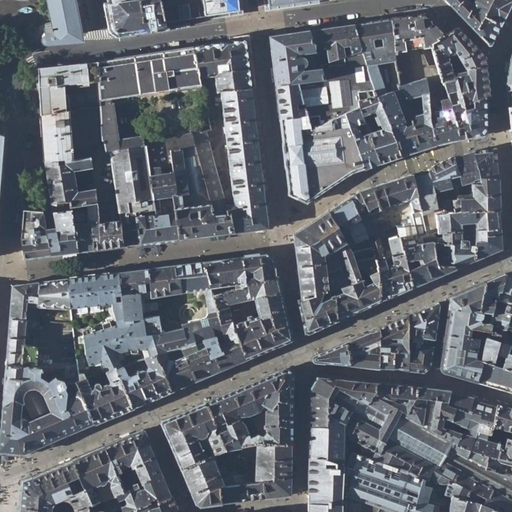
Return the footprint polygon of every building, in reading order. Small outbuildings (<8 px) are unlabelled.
[(47,0),(51,21),(44,23),(45,30),(43,30),(42,31),(42,32),(41,32),(31,29),(29,31),(30,40),(67,36),(73,28),(79,20),(75,0),(47,0)] [(105,0),(112,30),(115,32),(118,35),(165,27),(164,22),(159,0),(105,0)] [(159,0),(164,22),(204,17),(201,0),(159,0)] [(201,0),(204,17),(238,12),(236,0),(201,0)] [(511,0),(473,0),(471,5),(466,0),(443,0),(487,46),(489,45),(511,0)] [(423,15),(390,20),(396,84),(399,84),(428,76),(427,58),(425,42),(432,43),(443,36),(423,15)] [(390,20),(355,25),(361,49),(360,49),(374,89),(378,88),(392,85),(396,84),(390,20)] [(44,23),(38,24),(31,29),(41,32),(42,32),(42,31),(43,30),(45,30),(44,23)] [(355,25),(308,32),(313,48),(314,49),(315,53),(319,64),(360,49),(361,49),(355,25)] [(437,62),(442,77),(445,87),(449,86),(452,103),(452,104),(464,102),(470,102),(484,99),(488,98),(484,56),(456,28),(443,36),(432,43),(437,62)] [(269,37),(274,85),(296,83),(323,78),(318,64),(319,64),(315,53),(314,49),(313,48),(308,32),(269,37)] [(244,41),(192,49),(198,83),(201,95),(219,93),(249,88),(244,41)] [(432,43),(425,42),(427,58),(428,76),(429,79),(442,77),(437,62),(432,43)] [(192,49),(98,63),(98,67),(95,68),(98,98),(198,83),(192,49)] [(296,83),(306,115),(310,129),(358,106),(358,100),(359,100),(375,93),(374,89),(360,49),(319,64),(318,64),(323,78),(296,83)] [(37,69),(40,114),(99,108),(98,98),(95,68),(98,67),(98,63),(37,69)] [(396,84),(392,85),(378,88),(385,112),(390,127),(399,157),(434,146),(432,122),(431,106),(429,92),(429,79),(428,76),(399,84),(396,84)] [(452,103),(449,86),(445,87),(442,77),(429,79),(429,92),(431,106),(435,105),(452,103)] [(274,85),(278,119),(306,115),(296,83),(274,85)] [(266,228),(249,88),(219,93),(233,205),(225,207),(205,132),(191,134),(194,148),(212,217),(227,215),(232,233),(266,228)] [(379,164),(399,157),(390,127),(385,112),(378,88),(374,89),(375,93),(359,100),(363,112),(372,109),(373,113),(371,114),(373,122),(376,121),(378,127),(373,129),(369,130),(379,164)] [(485,129),(484,99),(470,102),(470,104),(465,105),(470,138),(481,135),(485,129)] [(363,171),(379,164),(369,130),(365,119),(363,112),(359,100),(358,100),(358,106),(310,129),(306,115),(278,119),(281,144),(281,145),(282,152),(283,159),(282,160),(283,167),(284,167),(287,194),(288,194),(288,195),(307,206),(308,206),(312,203),(312,202),(349,174),(349,175),(352,173),(363,169),(363,171)] [(458,141),(470,138),(465,105),(464,102),(452,104),(458,141)] [(434,146),(458,141),(452,104),(452,103),(435,105),(437,122),(432,122),(434,146)] [(40,114),(44,162),(73,160),(72,151),(103,146),(103,143),(99,108),(40,114)] [(103,143),(103,146),(105,155),(108,154),(144,147),(147,169),(152,168),(158,168),(158,169),(172,167),(170,152),(194,148),(191,134),(142,143),(141,136),(103,143)] [(121,247),(138,245),(134,217),(134,212),(151,210),(148,177),(147,169),(144,147),(108,154),(116,211),(121,247)] [(178,240),(232,233),(227,215),(212,217),(194,148),(170,152),(172,167),(172,173),(178,240)] [(457,171),(470,170),(473,181),(482,178),(482,177),(497,177),(495,148),(473,151),(453,157),(457,171)] [(453,157),(427,170),(429,174),(433,192),(442,190),(460,185),(457,171),(453,157)] [(44,162),(51,204),(62,203),(67,202),(93,197),(92,188),(75,191),(72,170),(90,167),(89,158),(73,160),(44,162)] [(153,177),(148,177),(151,210),(152,210),(153,215),(134,217),(138,245),(178,240),(172,173),(159,175),(158,169),(158,168),(152,168),(153,177)] [(429,174),(413,179),(421,215),(437,210),(435,202),(433,192),(429,174)] [(412,175),(372,188),(379,211),(384,209),(383,208),(409,200),(412,213),(411,213),(414,226),(397,229),(399,237),(413,235),(415,245),(433,242),(433,243),(435,242),(435,233),(426,235),(421,215),(413,179),(412,175)] [(442,190),(433,192),(435,202),(442,201),(442,211),(460,210),(498,210),(497,177),(482,177),(482,178),(473,181),(471,181),(472,184),(471,184),(471,197),(443,199),(442,190)] [(359,192),(349,199),(356,214),(366,210),(368,215),(379,211),(372,188),(359,192)] [(75,253),(91,251),(91,243),(98,242),(94,214),(93,197),(67,202),(68,209),(75,253)] [(349,199),(327,212),(346,245),(368,238),(356,214),(349,199)] [(54,256),(75,253),(68,209),(63,209),(62,203),(51,204),(55,229),(49,229),(45,230),(50,256),(54,256)] [(30,211),(22,210),(20,232),(27,232),(27,229),(32,229),(30,211)] [(499,229),(498,210),(460,210),(442,211),(442,213),(435,215),(438,233),(441,233),(474,230),(499,229)] [(19,239),(22,259),(26,261),(50,256),(45,230),(42,212),(30,211),(32,229),(27,229),(27,232),(20,232),(19,239)] [(91,251),(121,247),(116,211),(109,212),(109,221),(105,221),(103,213),(94,214),(98,242),(91,243),(91,251)] [(293,235),(300,299),(301,300),(331,290),(360,281),(360,279),(350,252),(346,245),(327,212),(293,235)] [(500,249),(499,229),(474,230),(474,233),(474,247),(474,260),(496,250),(500,249)] [(438,266),(454,266),(454,269),(474,260),(474,247),(467,246),(467,241),(465,240),(461,240),(461,235),(474,233),(474,230),(441,233),(441,242),(435,242),(433,243),(438,266)] [(434,277),(454,269),(454,266),(438,266),(433,243),(433,242),(415,245),(413,235),(399,237),(403,254),(412,287),(434,277)] [(380,301),(412,287),(403,254),(391,257),(393,264),(386,266),(384,259),(379,240),(369,242),(368,238),(346,245),(350,252),(371,247),(377,271),(380,301)] [(264,254),(201,262),(212,297),(240,288),(239,287),(256,281),(259,282),(277,278),(270,258),(264,254)] [(384,259),(386,266),(393,264),(391,257),(384,259)] [(201,262),(147,269),(149,291),(149,298),(181,294),(203,290),(207,308),(211,307),(215,309),(212,297),(201,262)] [(147,269),(118,273),(123,321),(125,321),(141,319),(141,318),(141,312),(156,310),(155,303),(140,305),(139,300),(148,299),(146,291),(149,291),(147,269)] [(336,320),(380,301),(377,271),(360,279),(360,281),(331,290),(336,320)] [(92,276),(66,279),(70,309),(71,322),(78,380),(92,377),(105,373),(115,370),(146,360),(160,395),(166,393),(170,391),(158,355),(186,346),(181,328),(160,333),(157,316),(141,318),(141,319),(125,321),(123,321),(118,273),(92,276)] [(504,274),(484,283),(479,310),(468,309),(465,326),(469,327),(469,328),(482,330),(489,332),(492,323),(488,322),(487,323),(481,323),(479,319),(481,319),(482,313),(490,313),(498,290),(504,274)] [(511,278),(504,274),(498,290),(509,293),(510,286),(511,286),(511,278)] [(253,298),(257,312),(260,315),(251,318),(250,315),(247,316),(247,314),(242,315),(243,320),(231,324),(230,324),(244,359),(289,340),(290,337),(287,322),(277,278),(259,282),(256,281),(239,287),(240,288),(212,297),(215,309),(215,310),(227,308),(227,304),(253,298)] [(66,279),(37,283),(37,297),(28,296),(27,306),(36,307),(36,320),(71,322),(70,309),(66,279)] [(11,286),(8,319),(25,320),(36,320),(36,307),(27,306),(28,296),(37,297),(37,283),(11,286)] [(442,372),(477,383),(481,361),(481,360),(475,359),(478,338),(483,339),(483,334),(469,332),(469,328),(469,327),(465,326),(468,309),(479,310),(484,283),(449,297),(439,363),(439,369),(442,372)] [(511,286),(510,286),(509,293),(498,290),(490,313),(488,322),(492,323),(505,328),(509,317),(511,308),(511,305),(510,302),(511,299),(511,286)] [(307,332),(336,320),(331,290),(301,300),(300,299),(297,300),(304,331),(307,332)] [(436,303),(406,316),(406,370),(421,372),(429,368),(432,347),(420,346),(422,337),(433,339),(438,305),(436,303)] [(201,341),(213,338),(221,336),(215,310),(215,309),(211,307),(207,308),(208,315),(206,317),(189,321),(187,323),(180,325),(181,328),(186,346),(193,343),(201,341)] [(218,370),(244,359),(230,324),(231,324),(227,308),(215,310),(221,336),(213,338),(220,352),(212,356),(218,370)] [(396,368),(406,370),(406,316),(377,328),(378,368),(396,368)] [(0,452),(23,455),(93,424),(75,382),(74,379),(64,381),(56,379),(54,377),(47,382),(39,377),(40,364),(35,364),(36,350),(35,347),(32,346),(33,339),(23,338),(24,332),(25,320),(8,319),(7,331),(0,429),(0,452)] [(511,345),(511,330),(505,328),(492,323),(489,332),(488,337),(511,345)] [(348,365),(378,368),(377,328),(344,342),(348,365)] [(511,345),(488,337),(486,336),(481,360),(481,361),(511,371),(511,345)] [(158,355),(170,391),(218,370),(212,356),(220,352),(213,338),(201,341),(203,346),(193,350),(192,347),(194,346),(193,343),(186,346),(158,355)] [(315,362),(348,365),(344,342),(313,355),(313,356),(312,357),(312,358),(312,359),(312,360),(313,361),(314,361),(315,362)] [(146,360),(115,370),(131,408),(160,395),(146,360)] [(477,383),(511,392),(511,371),(481,361),(477,383)] [(290,381),(291,374),(288,370),(282,369),(205,402),(225,449),(226,449),(240,446),(256,443),(290,443),(291,381),(290,381)] [(93,424),(131,408),(115,370),(105,373),(107,379),(109,381),(108,384),(105,384),(99,387),(96,386),(90,391),(88,389),(88,386),(87,382),(93,380),(92,377),(78,380),(75,382),(93,424)] [(486,499),(489,501),(503,508),(501,511),(511,511),(511,475),(502,473),(484,468),(489,454),(457,445),(461,433),(457,432),(449,429),(455,423),(459,425),(469,429),(467,434),(467,435),(475,437),(477,431),(480,416),(466,411),(472,396),(449,393),(449,390),(447,389),(435,388),(430,388),(426,387),(374,382),(354,380),(316,377),(315,378),(315,379),(313,383),(311,387),(310,388),(309,411),(308,457),(324,459),(325,458),(345,465),(350,450),(350,441),(343,438),(343,431),(347,434),(348,437),(365,446),(374,451),(371,457),(403,468),(429,479),(437,499),(446,501),(447,495),(450,496),(464,501),(474,504),(476,499),(484,502),(486,499)] [(511,408),(472,396),(466,411),(480,416),(477,431),(487,434),(490,435),(492,427),(511,432),(510,440),(511,440),(511,408)] [(161,423),(180,468),(207,457),(206,455),(203,454),(197,440),(194,439),(196,436),(199,437),(205,435),(207,431),(209,431),(208,439),(214,454),(225,449),(205,402),(161,421),(161,423)] [(459,425),(455,423),(449,429),(457,432),(459,425)] [(143,430),(141,430),(103,446),(123,492),(116,495),(122,511),(127,511),(128,511),(148,503),(147,501),(154,498),(155,502),(171,497),(143,430)] [(477,431),(475,437),(467,435),(467,434),(461,433),(457,445),(489,454),(498,457),(500,448),(501,444),(485,439),(487,434),(477,431)] [(511,440),(510,440),(506,439),(503,449),(500,448),(498,457),(511,461),(511,440)] [(289,495),(290,443),(256,443),(240,446),(241,455),(256,453),(254,474),(243,473),(245,482),(238,483),(240,501),(289,495)] [(90,505),(100,501),(102,504),(102,511),(101,511),(122,511),(116,495),(123,492),(103,446),(85,454),(79,456),(71,460),(90,505)] [(405,511),(406,508),(418,511),(431,511),(432,511),(437,511),(444,511),(446,503),(446,501),(437,499),(429,479),(371,457),(350,450),(345,465),(325,458),(324,459),(308,457),(308,467),(307,495),(307,504),(306,511),(405,511)] [(511,461),(498,457),(489,454),(484,468),(502,473),(506,463),(511,464),(511,465),(511,467),(511,466),(511,461)] [(199,506),(220,503),(218,486),(235,484),(235,483),(231,474),(229,475),(224,464),(215,468),(210,456),(207,457),(180,468),(191,495),(195,503),(199,506)] [(20,491),(17,511),(50,511),(51,507),(55,501),(59,499),(64,499),(70,502),(73,509),(73,511),(101,511),(102,511),(88,509),(86,505),(90,505),(71,460),(22,480),(21,485),(21,491),(20,491)] [(220,503),(240,501),(238,483),(235,483),(235,484),(218,486),(220,503)] [(437,511),(432,511),(431,511),(501,511),(503,508),(489,501),(486,499),(484,502),(482,506),(474,504),(464,501),(450,496),(449,504),(447,511),(437,511)] [(177,511),(176,508),(171,497),(155,502),(157,507),(152,509),(150,502),(148,503),(128,511),(127,511),(177,511)]
